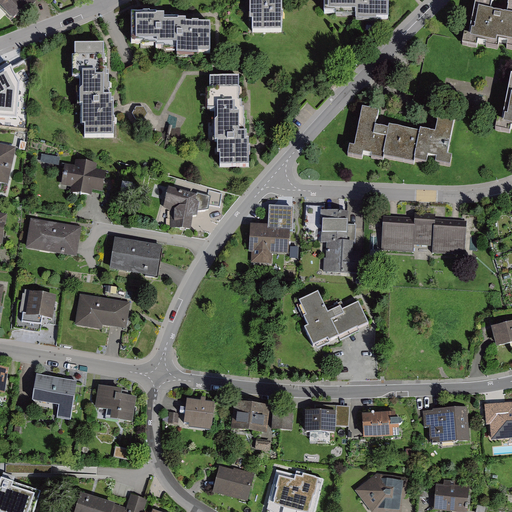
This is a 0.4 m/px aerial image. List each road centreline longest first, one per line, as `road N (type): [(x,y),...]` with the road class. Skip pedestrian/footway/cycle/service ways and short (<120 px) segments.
road 1 (residential): [(511,381),(346,393),(158,377)]
road 2 (residential): [(443,0),(274,175)]
road 3 (residential): [(274,175),(295,190),(449,197),(511,186)]
road 4 (residential): [(274,175),(198,273),(158,377)]
road 5 (residential): [(158,377),(0,351)]
road 6 (residential): [(200,511),(159,464),(158,377)]
